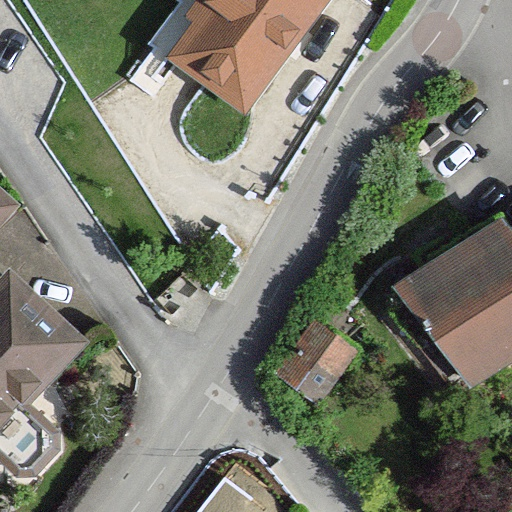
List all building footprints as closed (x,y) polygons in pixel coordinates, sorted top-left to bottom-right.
[(182,65),(189,56),(212,24),(203,18),(216,0),(180,0),(185,3),(154,45),(182,65)] [(189,56),(247,98),(284,48),(285,49),(303,25),(301,24),(318,0),(216,0),(203,18),(212,24),(189,56)] [(0,191),(0,219),(14,205),(0,191)] [(511,226),(466,262),(454,248),(433,265),(444,280),(424,293),(456,337),(441,348),(472,388),(511,357),(511,226)] [(0,421),(19,401),(74,341),(4,283),(0,287),(0,421)] [(456,337),(424,293),(407,306),(441,348),(456,337)] [(330,391),(370,345),(315,310),(289,362),(330,391)] [(55,433),(19,401),(0,421),(0,451),(21,470),(34,469),(55,446),(55,433)]
